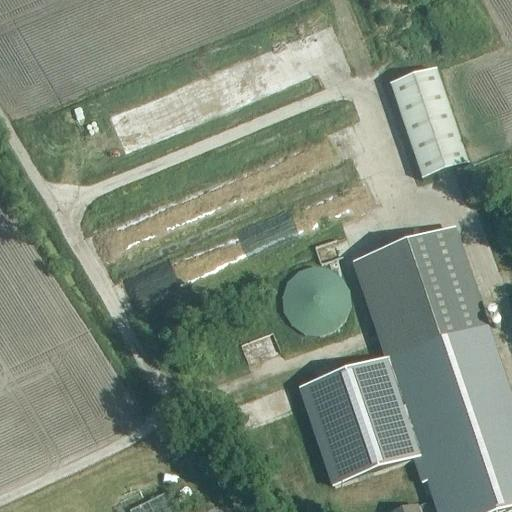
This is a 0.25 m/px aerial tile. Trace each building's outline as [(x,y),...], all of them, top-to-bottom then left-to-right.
[(438,73),(392,88),(423,183),(469,168),(438,73)] [(191,203),(170,211),(174,219),(195,212),(191,203)] [(511,401),(455,232),(352,267),(385,366),(299,395),(331,490),(413,462),(421,487),(426,485),(435,511),(417,511),(417,509),(407,511),(506,511),(511,510),(511,401)] [(291,328),(305,337),(320,339),(335,334),(345,323),(351,308),(350,293),(341,280),(328,271),(314,269),(299,274),(287,285),(282,300),(283,315),(291,328)] [(274,331),(244,344),(253,364),(283,351),(274,331)]
